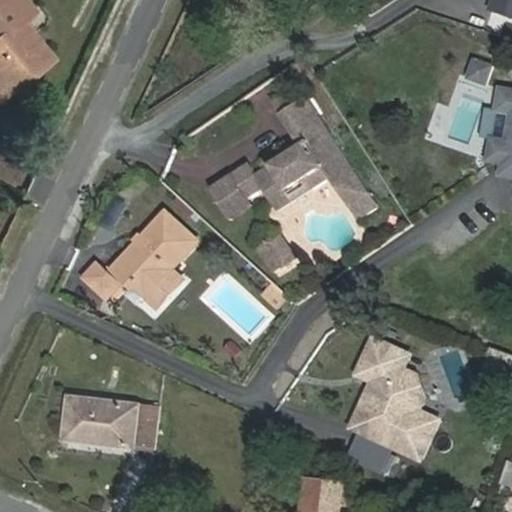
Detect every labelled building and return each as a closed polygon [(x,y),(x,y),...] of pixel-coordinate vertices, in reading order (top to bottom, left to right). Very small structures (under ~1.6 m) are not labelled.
[(0,0),(0,80),(40,48),(19,21),(31,12),(21,0),(0,0)] [(511,0),(496,0),(494,7),(511,12),(511,0)] [(0,101),(50,61),(40,48),(0,80),(0,101)] [(492,65),(474,59),(468,77),(486,83),(492,65)] [(511,89),(501,87),(497,108),(511,110),(511,111),(507,140),(493,138),(489,158),(504,161),(511,171),(511,89)] [(266,195),(272,204),(303,185),(309,194),(333,179),(351,208),(371,196),(307,98),(281,116),(297,141),(301,147),(287,156),(254,176),(247,165),(228,177),(247,207),(266,195)] [(283,150),(287,156),(301,147),(297,141),(283,150)] [(228,219),(247,207),(228,177),(209,190),(228,219)] [(303,185),(272,204),(278,214),(309,194),(303,185)] [(166,213),(115,272),(136,290),(137,288),(150,299),(161,309),(186,281),(175,271),(200,243),(166,213)] [(296,259),(280,235),(267,244),(283,268),(296,259)] [(107,298),(120,284),(97,264),(85,278),(107,298)] [(355,429),(423,461),(441,422),(421,412),(408,406),(411,400),(405,386),(399,383),(405,370),(412,356),(377,340),(364,368),(372,371),(376,383),(355,429)] [(507,374),(511,359),(511,352),(494,346),(487,366),(507,374)] [(360,375),(376,383),(372,371),(364,368),(360,375)] [(408,406),(421,412),(428,399),(419,376),(405,370),(399,383),(405,386),(411,400),(408,406)] [(67,440),(138,447),(143,407),(71,399),(67,440)] [(143,407),(138,447),(157,449),(161,409),(143,407)] [(336,507),(339,483),(307,479),(302,511),(342,511),(343,508),(336,507)] [(345,483),(339,483),(336,507),(343,508),(345,483)]
